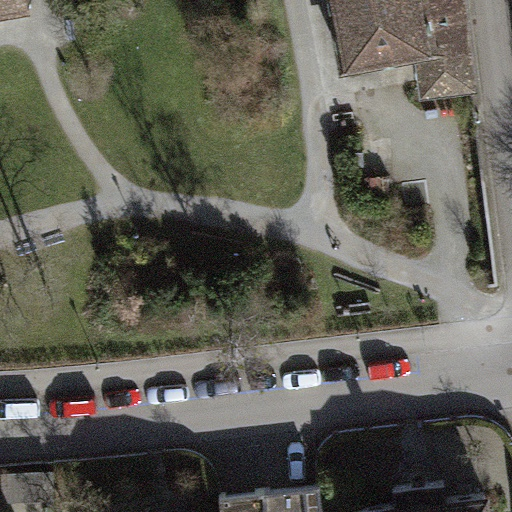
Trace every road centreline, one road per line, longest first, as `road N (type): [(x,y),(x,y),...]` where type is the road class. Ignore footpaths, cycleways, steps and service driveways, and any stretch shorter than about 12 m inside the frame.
road 1 (residential): [(0,437),(155,438),(511,391)]
road 2 (residential): [(493,0),(511,157)]
